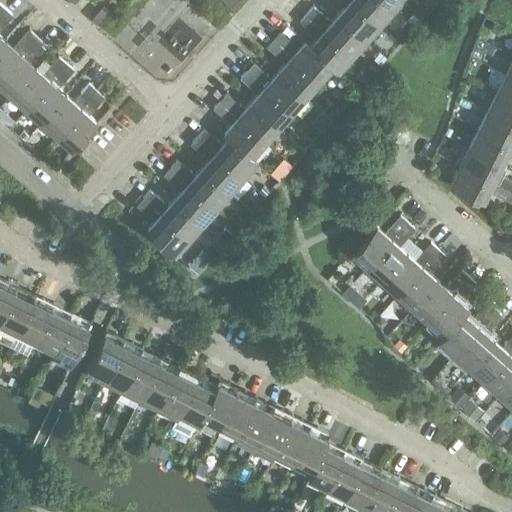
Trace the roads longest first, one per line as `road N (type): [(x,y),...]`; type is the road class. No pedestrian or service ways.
road 1 (residential): [(511,507),(480,493),(430,451),(151,316)]
road 2 (residential): [(0,146),(71,209),(169,101)]
road 3 (residential): [(511,262),(376,144)]
road 4 (residential): [(169,101),(50,0)]
road 5 (residential): [(169,101),(260,0)]
